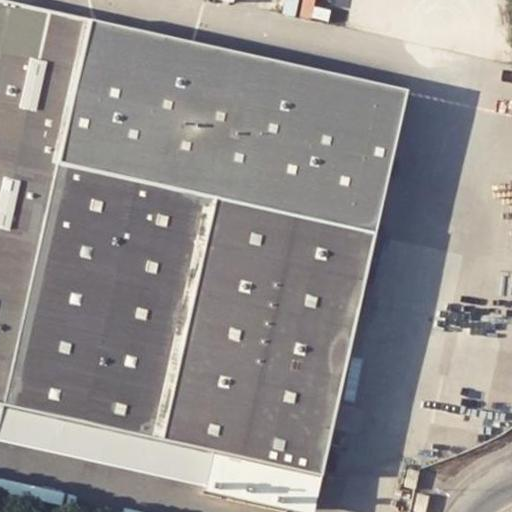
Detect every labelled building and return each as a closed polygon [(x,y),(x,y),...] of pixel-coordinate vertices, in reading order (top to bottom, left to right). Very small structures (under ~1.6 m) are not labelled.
[(0,0),(0,6),(23,12),(25,0),(0,0)] [(0,414),(317,486),(371,243),(200,204),(185,201),(53,171),(86,26),(23,12),(0,6),(0,414)] [(200,204),(371,243),(404,97),(86,26),(53,171),(185,201),(200,204)] [(312,511),(317,486),(0,414),(0,451),(277,511),(312,511)] [(415,489),(420,471),(408,467),(403,485),(415,489)] [(426,511),(430,494),(419,491),(414,511),(426,511)]
